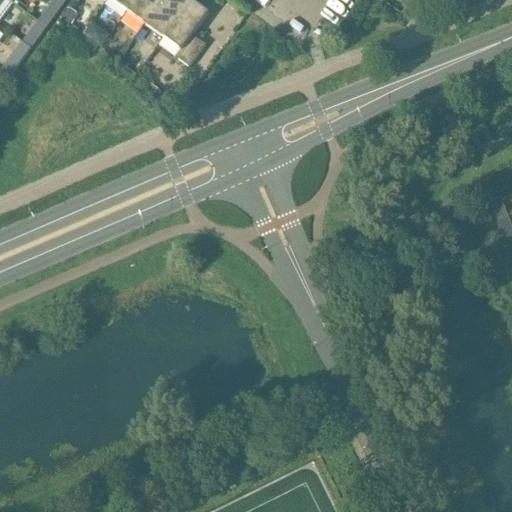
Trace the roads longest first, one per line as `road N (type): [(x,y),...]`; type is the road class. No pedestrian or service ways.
road 1 (unclassified): [(403,511),(251,166)]
road 2 (residential): [(0,277),(251,166)]
road 3 (residential): [(240,140),(0,244)]
road 4 (residential): [(251,166),(438,80),(461,58)]
road 5 (residential): [(461,58),(429,63),(240,140)]
